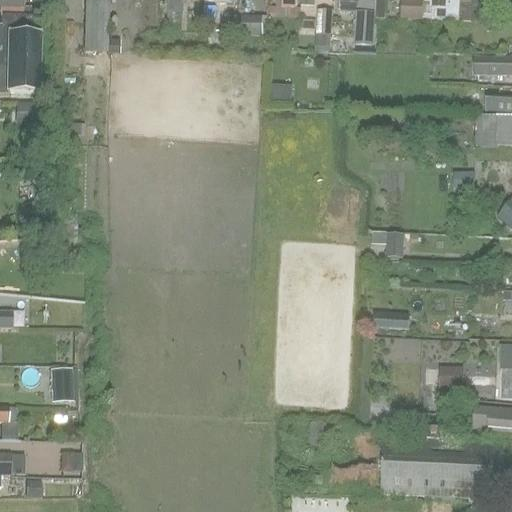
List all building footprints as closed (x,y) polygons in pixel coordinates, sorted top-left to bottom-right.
[(108,55),(109,0),(91,0),(91,3),(87,3),(85,54),(108,55)] [(168,0),(169,34),(182,34),(182,0),(168,0)] [(297,9),(297,0),(283,0),(283,8),(297,9)] [(341,0),(340,15),(359,16),(357,49),(373,49),(376,0),(341,0)] [(387,0),(386,0),(377,0),(376,22),(385,22),(387,0)] [(402,0),(402,2),(403,2),(402,21),(422,22),(423,3),(420,3),(419,0),(402,0)] [(432,0),(431,22),(447,23),(448,0),(432,0)] [(448,0),(447,23),(460,24),(461,0),(448,0)] [(473,0),(473,10),(508,11),(508,0),(473,0)] [(216,9),(205,8),(204,29),(215,29),(216,9)] [(318,13),(317,36),(321,37),(332,38),(333,14),(318,13)] [(41,18),(0,18),(0,97),(11,97),(11,95),(40,95),(41,18)] [(264,38),(265,18),(239,18),(238,38),(264,38)] [(109,43),(109,56),(118,56),(119,43),(109,43)] [(511,60),(475,61),(475,80),(511,79),(511,60)] [(511,114),(511,101),(487,101),(487,114),(511,114)] [(22,107),(22,127),(37,127),(37,107),(22,107)] [(478,149),(511,150),(511,118),(479,118),(478,149)] [(469,176),(455,176),(455,190),(469,190),(469,176)] [(511,204),(499,221),(511,231),(511,204)] [(77,218),(60,217),(59,250),(83,250),(83,232),(76,232),(77,218)] [(388,248),(387,261),(402,261),(403,237),(388,237),(388,248)] [(0,330),(13,331),(13,315),(0,314),(0,330)] [(374,315),(373,330),(408,332),(409,317),(374,315)] [(464,370),(440,369),(440,392),(464,392),(464,370)] [(71,392),(70,373),(54,373),(54,393),(71,392)] [(0,424),(10,424),(10,410),(0,409),(0,424)] [(511,411),(475,409),(473,431),(504,433),(504,430),(511,430),(511,411)] [(502,503),(504,446),(447,443),(448,418),(419,417),(418,442),(384,440),(385,435),(332,433),(329,492),(382,494),(382,498),(502,503)] [(309,491),(326,491),(326,428),(292,427),(291,475),(309,476),(309,491)] [(0,477),(12,478),(12,457),(0,457),(0,477)]
